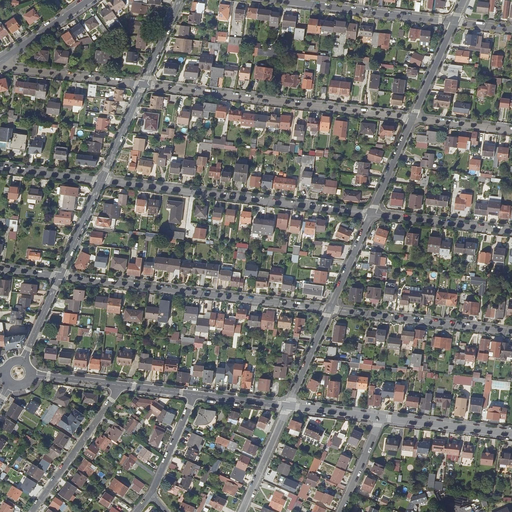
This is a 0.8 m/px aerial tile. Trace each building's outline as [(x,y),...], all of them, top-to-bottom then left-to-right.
[(114,0),(108,4),(110,8),(114,13),(125,6),(121,0),(114,0)] [(163,6),(160,5),(160,0),(149,0),(149,4),(151,4),(150,8),(162,9),(163,6)] [(436,0),(435,8),(444,9),(444,0),(436,0)] [(490,3),(478,1),(477,12),(488,13),(488,11),(490,3)] [(142,3),(129,2),(129,5),(132,5),(131,12),(146,14),(147,6),(141,6),(142,3)] [(193,2),(192,13),(200,13),(204,14),(205,4),(193,2)] [(230,6),(220,5),(218,19),(228,20),(230,6)] [(114,13),(110,8),(104,12),(103,11),(100,14),(106,23),(109,20),(110,21),(116,17),(114,13)] [(244,18),(245,9),(236,8),(234,19),(244,21),(244,18)] [(257,19),(258,9),(248,8),(247,18),(257,19)] [(270,20),(271,12),(271,11),(259,9),(258,9),(257,19),(270,20)] [(34,10),(25,16),(31,25),(40,18),(34,10)] [(200,13),(192,13),(190,12),(189,23),(199,24),(200,13)] [(279,13),(271,12),(270,20),(270,21),(278,22),(279,13)] [(96,15),(94,17),(99,24),(99,26),(102,24),(96,15)] [(295,27),(297,16),(284,15),(282,26),(295,27)] [(90,30),(99,24),(94,17),(85,23),(90,30)] [(14,19),(6,24),(12,33),(20,28),(14,19)] [(309,19),(308,31),(320,33),(321,31),(322,21),(309,19)] [(139,29),(137,48),(145,49),(147,30),(148,23),(130,21),(129,28),(139,29)] [(333,32),(335,22),(323,21),(322,21),(321,31),(333,32)] [(346,33),(347,24),(348,23),(335,21),(335,22),(333,32),(346,33)] [(357,25),(347,24),(346,33),(346,38),(355,39),(357,25)] [(0,38),(1,39),(4,37),(4,38),(9,34),(3,25),(0,26),(0,38)] [(189,26),(181,25),(179,35),(188,36),(189,26)] [(373,27),(360,26),(359,36),(372,37),(372,33),(373,27)] [(304,30),(295,29),(294,39),(303,40),(304,30)] [(420,38),(421,31),(421,30),(410,29),(409,38),(413,38),(420,38)] [(420,38),(420,41),(429,42),(431,32),(421,31),(420,38)] [(69,32),(62,36),(68,46),(75,41),(69,32)] [(372,37),(371,44),(384,45),(384,48),(388,49),(389,43),(392,43),(392,40),(389,39),(390,35),(372,33),(372,37)] [(476,46),(477,36),(466,35),(465,45),(476,46)] [(480,52),(481,43),(482,37),(477,36),(476,46),(476,48),(469,47),(469,50),(480,52)] [(240,53),(242,39),(229,37),(227,51),(240,53)] [(193,40),(176,38),(175,51),(191,53),(193,40)] [(480,52),(489,53),(490,44),(481,43),(480,52)] [(305,54),(258,48),(257,54),(304,60),(305,54)] [(35,53),(35,58),(42,59),(42,61),(48,61),(49,52),(39,50),(39,54),(35,53)] [(69,52),(56,50),(55,61),(63,62),(63,63),(68,64),(69,52)] [(111,53),(97,51),(96,62),(110,64),(111,53)] [(456,61),(468,62),(469,53),(457,51),(456,61)] [(138,53),(128,52),(126,62),(137,63),(138,53)] [(410,63),(420,67),(423,57),(414,53),(410,63)] [(503,56),(493,55),(492,66),(495,66),(495,67),(498,68),(498,66),(502,67),(503,56)] [(328,74),(330,63),(327,63),(328,57),(318,56),(317,61),(317,64),(325,65),(324,74),(328,74)] [(199,67),(199,68),(212,70),(212,67),(213,61),(200,59),(199,67)] [(369,62),(363,61),(362,66),(357,65),(355,81),(363,82),(364,69),(368,70),(369,62)] [(177,65),(166,63),(164,73),(176,74),(177,65)] [(237,74),(238,66),(225,65),(224,75),(232,76),(232,74),(237,74)] [(463,66),(451,65),(449,79),(457,80),(458,70),(462,71),(463,66)] [(199,67),(186,66),(185,78),(197,79),(199,68),(199,67)] [(250,72),(251,66),(245,66),(241,66),(240,78),(245,79),(245,77),(250,77),(250,72)] [(224,69),(212,67),(212,70),(210,86),(214,87),(216,77),(223,78),(224,69)] [(417,68),(408,67),(407,75),(417,76),(417,68)] [(272,70),(256,68),(255,77),(271,79),(272,70)] [(291,76),(285,76),(284,83),(284,86),(296,87),(296,83),(299,84),(299,80),(297,79),(297,76),(292,75),(291,76)] [(380,76),(371,75),(370,88),(379,89),(380,76)] [(302,88),(311,89),(312,77),(304,76),(303,86),(302,88)] [(405,80),(394,78),(393,93),(404,94),(405,80)] [(0,80),(0,91),(8,90),(6,79),(2,80),(0,80)] [(457,80),(449,79),(446,79),(445,92),(451,93),(456,93),(457,81),(457,80)] [(339,94),(340,82),(330,81),(329,93),(339,94)] [(23,93),(24,83),(17,82),(15,92),(23,93)] [(350,83),(340,82),(339,94),(349,96),(350,83)] [(36,95),(37,84),(24,83),(23,93),(23,94),(24,94),(32,95),(36,95)] [(47,85),(37,84),(36,95),(36,97),(45,98),(47,85)] [(97,85),(89,84),(87,97),(94,98),(95,98),(95,97),(97,85)] [(478,87),(477,96),(481,97),(481,96),(484,94),(493,96),(495,85),(485,84),(485,87),(482,86),(481,87),(478,87)] [(124,95),(123,94),(123,91),(115,90),(115,92),(113,92),(113,95),(115,95),(114,101),(122,101),(123,97),(124,96),(124,95)] [(73,108),(75,95),(66,94),(64,104),(68,104),(68,107),(73,108)] [(83,96),(75,95),(73,108),(73,111),(78,112),(78,110),(82,108),(83,96)] [(391,104),(402,105),(403,96),(392,95),(391,104)] [(450,108),(451,96),(437,95),(436,100),(435,100),(434,108),(440,108),(441,107),(450,108)] [(163,97),(152,96),(151,101),(152,101),(151,104),(150,108),(162,110),(163,97)] [(509,108),(510,99),(501,98),(500,107),(509,108)] [(105,101),(104,114),(114,115),(115,110),(115,107),(116,107),(117,102),(105,101)] [(59,114),(61,104),(48,102),(47,113),(59,114)] [(216,112),(217,105),(204,103),(204,107),(203,116),(203,117),(208,117),(209,111),(216,112)] [(454,112),(468,113),(469,105),(455,103),(454,112)] [(203,116),(204,107),(200,106),(200,104),(194,104),(193,115),(195,115),(195,119),(199,120),(200,115),(203,116)] [(222,106),(217,105),(216,112),(216,117),(225,118),(227,108),(222,107),(222,106)] [(13,111),(8,110),(7,118),(20,119),(20,114),(18,114),(17,116),(13,115),(13,111)] [(229,111),(228,120),(241,122),(242,113),(242,111),(238,110),(237,112),(229,111)] [(190,113),(181,112),(180,118),(179,118),(178,123),(189,124),(190,113)] [(146,119),(145,129),(151,130),(157,131),(159,114),(144,113),(144,119),(146,119)] [(254,127),(255,115),(242,113),(241,122),(241,125),(254,127)] [(268,117),(255,115),(254,127),(266,128),(267,127),(268,117)] [(279,128),(281,118),(276,118),(277,117),(272,116),(272,117),(268,117),(267,127),(280,128),(279,128)] [(281,116),(281,118),(279,128),(289,129),(290,117),(281,116)] [(320,130),(329,131),(330,123),(330,117),(322,116),(321,123),(320,130)] [(104,130),(107,130),(108,123),(109,124),(110,119),(98,118),(96,129),(104,130)] [(311,131),(317,131),(318,122),(312,121),(312,118),(308,118),(307,126),(311,126),(311,131)] [(347,122),(335,121),(334,135),(340,135),(341,131),(346,132),(347,122)] [(78,124),(71,123),(69,143),(72,143),(72,139),(76,140),(76,137),(73,137),(74,126),(78,127),(78,124)] [(375,125),(362,123),(361,133),(374,135),(375,125)] [(41,154),(43,141),(34,140),(35,139),(35,135),(36,135),(37,125),(32,125),(30,138),(30,139),(29,154),(33,154),(33,153),(41,154)] [(305,126),(296,125),(294,136),(297,136),(297,140),(304,141),(305,126)] [(394,127),(381,126),(380,138),(384,138),(384,135),(393,136),(394,127)] [(174,139),(175,133),(175,129),(167,128),(167,131),(162,131),(161,137),(174,139)] [(6,129),(3,151),(10,151),(10,149),(25,151),(26,144),(26,140),(27,139),(27,135),(18,134),(12,133),(12,130),(6,129)] [(104,130),(96,129),(92,129),(92,133),(95,133),(94,141),(102,142),(104,130)] [(417,141),(435,144),(437,133),(427,131),(427,136),(418,135),(417,141)] [(199,142),(212,144),(213,141),(203,140),(203,135),(200,135),(199,142)] [(458,144),(459,138),(449,137),(448,147),(456,148),(456,146),(458,146),(458,144)] [(470,150),(471,144),(471,141),(469,141),(469,139),(460,138),(460,137),(459,137),(459,138),(458,144),(458,146),(458,147),(467,148),(467,150),(470,150)] [(135,138),(133,150),(139,151),(144,151),(145,139),(135,138)] [(100,152),(101,143),(90,142),(89,151),(100,152)] [(212,144),(199,142),(199,149),(208,150),(208,151),(211,152),(212,147),(212,144)] [(289,153),(290,147),(277,145),(276,152),(289,153)] [(54,158),(67,159),(67,156),(68,153),(68,148),(55,147),(54,158)] [(494,159),(495,147),(490,147),(483,147),(482,158),(494,159)] [(159,150),(159,153),(158,164),(157,165),(165,166),(166,158),(171,159),(173,149),(165,148),(165,151),(159,150)] [(509,149),(499,148),(498,159),(507,160),(509,149)] [(383,152),(375,150),(371,161),(381,164),(381,160),(383,152)] [(421,160),(420,167),(422,167),(432,169),(434,154),(426,153),(425,160),(421,160)] [(92,156),(77,154),(76,164),(96,166),(96,160),(92,160),(92,156)] [(315,156),(309,156),(302,155),(302,157),(301,162),(314,164),(314,163),(315,156)] [(198,157),(196,172),(202,172),(203,163),(206,164),(206,160),(205,160),(205,158),(198,157)] [(151,162),(140,160),(138,171),(150,173),(151,162)] [(184,164),(182,173),(195,175),(197,162),(184,160),(184,161),(184,164)] [(470,169),(480,170),(481,161),(471,160),(470,169)] [(211,167),(210,176),(220,177),(221,162),(218,162),(217,167),(211,167)] [(359,162),(358,175),(367,176),(369,163),(359,162)] [(171,163),(170,172),(179,173),(180,164),(171,163)] [(236,164),(234,180),(246,182),(249,166),(236,164)] [(420,167),(413,166),(411,180),(420,181),(422,167),(420,167)] [(230,173),(222,172),(221,181),(229,182),(230,173)] [(311,184),(312,178),(313,173),(303,172),(302,183),(311,184)] [(285,189),(286,179),(287,174),(284,174),(284,179),(276,178),(275,188),(285,189)] [(358,175),(356,175),(355,184),(366,185),(367,176),(358,175)] [(273,177),(264,176),(262,188),(272,189),(273,177)] [(260,187),(261,178),(251,177),(250,186),(260,187)] [(323,191),(325,180),(312,178),(311,184),(311,189),(323,191)] [(426,178),(423,178),(423,179),(421,181),(420,186),(428,187),(429,178),(426,178)] [(286,179),(285,189),(286,189),(294,190),(296,180),(286,179)] [(338,182),(325,180),(323,191),(323,192),(330,193),(329,194),(336,195),(338,182)] [(58,194),(65,195),(75,196),(77,196),(78,189),(64,187),(61,186),(61,187),(58,187),(58,194)] [(10,187),(8,198),(18,199),(19,188),(10,187)] [(42,192),(28,190),(27,201),(28,203),(35,203),(36,200),(41,200),(42,192)] [(360,193),(344,191),(343,199),(359,201),(360,193)] [(439,195),(427,193),(426,204),(438,205),(439,195)] [(120,205),(126,206),(128,195),(120,194),(118,205),(120,205)] [(391,205),(403,206),(404,195),(392,194),(391,205)] [(75,196),(65,195),(63,209),(73,210),(75,196)] [(411,195),(410,207),(420,208),(422,196),(411,195)] [(448,196),(439,195),(438,205),(447,206),(448,196)] [(466,199),(456,198),(455,209),(464,210),(466,199)] [(147,201),(137,200),(135,211),(146,212),(147,201)] [(159,201),(150,200),(148,213),(158,214),(159,201)] [(182,203),(168,201),(167,207),(172,208),(170,222),(180,223),(182,203)] [(499,215),(501,205),(501,203),(489,201),(488,205),(487,212),(487,214),(499,215)] [(120,205),(118,205),(106,203),(105,214),(106,215),(106,218),(115,219),(118,219),(120,205)] [(487,212),(488,205),(476,204),(474,214),(487,215),(487,214),(487,212)] [(499,215),(499,218),(509,219),(511,207),(501,205),(499,215)] [(201,216),(205,217),(206,210),(207,207),(197,206),(195,216),(201,216)] [(222,209),(214,208),(212,219),(221,220),(222,209)] [(235,211),(226,210),(225,220),(234,222),(235,211)] [(71,213),(60,212),(60,223),(70,224),(71,213)] [(251,223),(252,213),(242,212),(242,216),(241,216),(240,220),(241,220),(241,222),(251,223)] [(278,214),(277,228),(286,229),(288,215),(278,214)] [(115,219),(106,218),(97,217),(96,226),(99,227),(110,228),(110,224),(115,224),(115,219)] [(15,219),(6,218),(5,223),(5,225),(17,227),(18,220),(15,219)] [(272,235),(274,222),(255,219),(253,233),(272,235)] [(317,219),(316,223),(315,231),(324,232),(326,221),(317,219)] [(291,220),(289,231),(299,232),(300,221),(291,220)] [(315,234),(315,231),(316,223),(306,222),(305,233),(315,234)] [(342,223),(340,227),(351,232),(353,228),(342,223)] [(205,239),(206,229),(196,227),(195,234),(194,234),(193,238),(205,239)] [(351,232),(340,227),(336,236),(347,241),(351,232)] [(378,229),(373,245),(383,248),(388,232),(378,229)] [(394,240),(405,240),(405,229),(395,229),(394,240)] [(45,230),(43,244),(54,245),(55,231),(45,230)] [(171,239),(184,241),(185,233),(169,231),(168,239),(171,239)] [(91,242),(102,244),(103,233),(92,232),(91,242)] [(407,244),(417,245),(418,235),(408,233),(407,244)] [(441,242),(442,239),(429,237),(428,251),(440,253),(441,242)] [(441,242),(440,253),(440,254),(449,256),(450,243),(441,242)] [(466,243),(465,254),(474,255),(476,244),(466,243)] [(465,245),(456,244),(455,251),(464,253),(465,245)] [(333,256),(340,257),(341,247),(334,246),(334,247),(327,246),(326,254),(330,255),(331,255),(333,255),(333,256)] [(246,260),(248,249),(238,247),(237,252),(234,252),(234,258),(246,260)] [(504,262),(506,249),(495,248),(494,260),(504,262)] [(27,249),(26,258),(39,260),(40,253),(33,253),(31,252),(32,249),(27,249)] [(369,264),(376,265),(379,265),(381,265),(384,266),(385,259),(380,258),(381,252),(371,251),(369,264)] [(95,266),(96,256),(91,254),(91,255),(81,252),(75,265),(77,268),(85,269),(87,263),(95,266)] [(491,254),(481,253),(480,262),(489,263),(491,254)] [(143,258),(138,257),(138,260),(137,263),(137,264),(129,263),(128,274),(140,276),(143,258)] [(155,257),(155,264),(154,269),(167,270),(168,259),(155,257)] [(112,268),(125,270),(126,260),(113,258),(112,268)] [(331,259),(321,258),(320,266),(330,268),(331,259)] [(168,259),(167,270),(167,271),(174,272),(174,267),(180,268),(181,262),(181,260),(168,259)] [(192,274),(193,273),(194,263),(181,262),(180,268),(180,272),(192,274)] [(155,264),(145,263),(144,274),(153,275),(154,269),(155,264)] [(194,263),(193,273),(198,274),(198,273),(206,274),(207,264),(194,263)] [(207,263),(207,264),(206,274),(205,275),(218,276),(220,265),(207,263)] [(258,266),(246,265),(244,275),(257,277),(258,266)] [(379,265),(376,265),(375,274),(374,274),(374,279),(381,279),(382,272),(387,272),(388,266),(384,266),(381,265),(379,265)] [(271,268),(270,278),(269,281),(282,282),(284,270),(271,268)] [(231,281),(232,271),(222,270),(221,279),(231,281)] [(327,272),(316,270),(314,281),(326,283),(327,272)] [(231,281),(230,286),(239,287),(239,285),(240,279),(241,273),(232,271),(231,281)] [(270,278),(257,277),(255,287),(259,288),(260,286),(268,288),(269,281),(270,278)] [(487,278),(475,277),(473,277),(472,286),(486,287),(487,278)] [(0,294),(8,295),(9,281),(0,279),(0,294)] [(288,290),(291,291),(293,281),(283,279),(282,289),(288,290)] [(323,286),(305,283),(304,293),(322,295),(323,286)] [(37,285),(22,284),(21,293),(36,295),(37,285)] [(362,290),(351,288),(350,300),(360,301),(362,290)] [(367,298),(375,299),(374,302),(379,303),(379,299),(380,289),(369,288),(367,298)] [(394,289),(385,288),(384,300),(393,301),(394,289)] [(434,299),(435,290),(423,288),(422,292),(421,303),(421,304),(426,305),(427,299),(434,300),(434,299)] [(73,300),(80,301),(83,301),(84,291),(74,290),(73,300)] [(408,305),(409,301),(410,291),(402,290),(401,295),(400,304),(408,305)] [(422,292),(410,291),(409,301),(421,303),(422,292)] [(447,294),(437,292),(436,304),(446,305),(447,294)] [(457,295),(447,294),(446,305),(456,306),(457,295)] [(16,311),(23,312),(26,312),(26,307),(28,307),(28,304),(30,304),(30,298),(21,297),(20,305),(17,305),(16,311)] [(109,298),(96,297),(95,307),(108,308),(109,299),(109,298)] [(65,303),(67,304),(69,304),(68,313),(77,314),(78,314),(80,301),(73,300),(68,299),(65,299),(65,303)] [(120,313),(122,300),(109,299),(108,308),(107,311),(120,313)] [(165,327),(166,323),(167,323),(170,301),(161,300),(160,309),(158,320),(157,326),(165,327)] [(504,300),(500,300),(499,308),(492,307),(487,307),(486,315),(485,314),(484,317),(503,319),(505,301),(504,300)] [(479,303),(465,301),(463,313),(478,315),(479,303)] [(191,307),(186,306),(184,320),(189,320),(197,321),(197,316),(198,309),(191,308),(191,307)] [(158,320),(160,309),(147,307),(145,318),(158,320)] [(237,309),(236,318),(246,319),(247,310),(237,309)] [(23,312),(16,311),(12,310),(11,323),(16,324),(22,325),(23,312)] [(125,320),(141,322),(143,311),(134,310),(134,311),(126,310),(125,320)] [(266,314),(262,313),(261,329),(265,330),(265,328),(274,329),(275,321),(273,320),(274,312),(267,311),(266,314)] [(77,314),(68,313),(65,313),(64,322),(76,324),(77,314)] [(210,321),(209,325),(223,327),(224,315),(211,313),(210,321)] [(249,315),(248,325),(260,326),(261,317),(249,315)] [(283,316),(279,315),(278,326),(291,328),(292,318),(283,317),(283,316)] [(210,321),(202,320),(203,317),(197,316),(197,321),(196,330),(208,332),(209,325),(210,321)] [(304,319),(295,318),(294,330),(296,330),(295,336),(294,336),(293,338),(299,339),(300,332),(303,332),(303,329),(300,329),(301,324),(304,325),(304,319)] [(225,319),(224,330),(223,329),(222,335),(234,336),(234,333),(235,327),(236,321),(225,319)] [(57,340),(59,340),(67,341),(69,326),(59,325),(58,327),(57,340)] [(333,336),(344,337),(345,326),(335,325),(333,336)] [(375,343),(376,340),(377,329),(373,328),(372,332),(367,331),(366,342),(375,343)] [(377,329),(376,340),(385,341),(386,330),(377,329)] [(415,330),(415,332),(414,337),(424,338),(425,331),(415,330)] [(402,331),(401,339),(414,341),(414,337),(415,332),(402,331)] [(173,332),(172,338),(172,340),(179,341),(180,333),(173,332)] [(184,334),(182,334),(181,341),(189,342),(194,343),(195,338),(184,337),(184,334)] [(24,335),(5,339),(6,346),(6,351),(8,350),(9,349),(11,349),(13,348),(15,348),(17,348),(19,348),(22,348),(27,337),(24,335)] [(200,343),(203,344),(204,341),(198,340),(198,336),(195,335),(195,338),(194,343),(199,343),(200,343)] [(452,337),(436,335),(435,345),(451,347),(452,337)] [(344,337),(333,336),(333,341),(338,342),(338,345),(343,345),(344,337)] [(401,339),(389,338),(388,348),(400,350),(401,339)] [(481,339),(479,352),(479,359),(488,360),(488,356),(489,354),(486,354),(486,350),(488,350),(489,340),(481,339)] [(500,343),(492,342),(491,350),(489,350),(489,354),(488,356),(499,357),(500,343)] [(293,355),(295,356),(297,345),(286,343),(285,354),(293,355)] [(508,344),(503,343),(501,359),(506,360),(507,357),(511,357),(511,346),(508,346),(508,344)] [(475,362),(476,349),(465,347),(464,353),(465,354),(465,356),(464,360),(475,362)] [(56,360),(58,350),(46,349),(44,359),(56,360)] [(59,362),(70,364),(72,354),(60,352),(59,362)] [(88,354),(76,352),(74,365),(77,365),(77,366),(81,367),(81,368),(86,368),(88,354)] [(121,365),(131,366),(132,356),(124,355),(124,354),(118,353),(117,364),(121,364),(121,365)] [(464,364),(464,360),(465,356),(460,355),(460,354),(456,353),(455,363),(463,364),(464,364)] [(102,354),(102,356),(101,365),(104,366),(104,364),(110,365),(112,355),(102,354)] [(293,355),(285,354),(284,354),(283,367),(286,367),(291,368),(293,355)] [(422,355),(412,354),(411,363),(414,363),(414,366),(420,367),(422,355)] [(102,356),(92,355),(90,368),(100,369),(101,365),(102,356)] [(141,355),(140,358),(139,368),(139,369),(152,371),(152,370),(152,366),(153,361),(153,360),(148,359),(149,357),(148,355),(141,355)] [(179,360),(166,359),(165,371),(169,371),(169,370),(178,371),(179,360)] [(338,360),(325,359),(324,365),(328,365),(327,372),(336,373),(338,360)] [(152,371),(156,372),(156,371),(163,372),(164,363),(153,361),(152,366),(152,370),(152,371)] [(226,363),(226,369),(225,374),(229,374),(230,374),(230,376),(229,376),(228,383),(232,384),(234,375),(235,364),(226,363)] [(234,375),(242,376),(242,373),(243,368),(243,365),(235,364),(234,375)] [(204,370),(204,367),(194,366),(194,368),(193,376),(203,377),(204,370)] [(286,367),(283,367),(275,366),(274,377),(285,378),(286,367)] [(181,372),(178,372),(177,381),(189,382),(190,375),(193,376),(194,368),(191,367),(190,372),(182,371),(181,372)] [(225,374),(226,369),(217,368),(215,382),(219,383),(219,379),(224,380),(225,374)] [(213,371),(204,370),(203,377),(203,382),(212,383),(213,371)] [(252,373),(246,372),(246,373),(242,373),(242,376),(241,381),(243,381),(242,387),(250,388),(252,373)] [(462,376),(454,375),(453,382),(472,385),(473,377),(463,376),(462,376)] [(357,388),(358,377),(349,376),(348,387),(357,388)] [(358,377),(357,388),(366,389),(367,378),(358,377)] [(270,380),(260,378),(258,389),(269,391),(270,380)] [(319,381),(311,378),(308,384),(316,388),(319,381)] [(483,400),(482,407),(486,407),(487,398),(488,390),(487,390),(488,383),(492,384),(493,380),(491,379),(486,379),(483,400)] [(339,382),(329,381),(328,396),(338,397),(339,382)] [(394,398),(395,387),(383,385),(382,396),(386,397),(386,396),(390,396),(390,397),(394,398)] [(395,387),(394,398),(394,400),(403,401),(405,386),(396,385),(395,387)] [(64,392),(58,390),(54,400),(66,406),(69,399),(62,396),(64,392)] [(84,401),(95,403),(97,394),(85,392),(84,401)] [(422,398),(420,409),(430,410),(432,394),(426,393),(426,398),(422,398)] [(451,399),(452,395),(436,393),(435,402),(443,403),(443,407),(450,408),(451,399)] [(381,401),(381,396),(373,395),(373,400),(369,400),(369,404),(379,406),(380,401),(381,401)] [(407,396),(406,405),(419,407),(420,398),(407,396)] [(155,400),(140,398),(138,402),(134,399),(130,405),(134,407),(139,407),(140,407),(140,406),(142,405),(148,410),(153,403),(155,400)] [(467,417),(469,399),(458,398),(456,415),(467,417)] [(482,407),(483,400),(470,398),(469,410),(481,412),(482,407)] [(162,406),(156,402),(158,400),(156,399),(155,401),(144,416),(148,418),(153,412),(155,413),(156,412),(157,413),(162,406)] [(40,406),(32,401),(28,407),(27,406),(25,409),(34,415),(40,406)] [(16,420),(23,408),(14,402),(6,414),(16,420)] [(49,423),(59,407),(53,404),(43,420),(49,423)] [(493,408),(488,407),(487,418),(499,419),(499,418),(507,419),(508,408),(500,408),(500,407),(493,406),(493,408)] [(85,415),(75,408),(69,417),(65,415),(59,423),(72,432),(77,425),(78,425),(85,415)] [(200,410),(196,420),(197,420),(201,410),(202,410),(213,411),(214,410),(202,409),(200,410)] [(218,411),(214,410),(213,411),(202,410),(201,410),(197,420),(196,420),(195,424),(206,428),(217,423),(218,411)] [(166,413),(161,411),(156,419),(170,424),(174,415),(166,411),(166,413)] [(240,413),(231,411),(229,417),(228,421),(237,424),(239,420),(238,420),(240,413)] [(134,415),(124,429),(125,430),(131,434),(141,420),(134,415)] [(261,416),(257,425),(265,428),(268,419),(261,416)] [(6,418),(1,427),(11,433),(16,424),(6,418)] [(289,433),(297,436),(302,424),(292,420),(289,427),(289,428),(290,429),(289,433)] [(247,426),(246,426),(245,427),(242,426),(240,430),(247,433),(253,423),(249,422),(247,426)] [(304,434),(320,441),(324,431),(316,428),(317,425),(309,422),(304,434)] [(111,429),(106,436),(116,442),(125,430),(124,429),(115,423),(111,429)] [(155,431),(163,434),(164,431),(153,426),(147,443),(150,445),(155,431)] [(353,430),(348,442),(357,446),(362,433),(353,430)] [(60,431),(53,443),(54,444),(55,444),(55,443),(63,448),(70,437),(60,431)] [(158,448),(160,441),(163,434),(155,431),(150,445),(158,448)] [(198,449),(203,437),(193,433),(188,445),(190,446),(198,449)] [(333,442),(331,446),(338,449),(341,441),(343,442),(345,435),(339,433),(338,437),(334,436),(331,442),(333,442)] [(94,444),(104,451),(111,441),(102,434),(97,441),(96,440),(94,444)] [(230,440),(218,435),(215,442),(222,445),(227,447),(230,440)] [(252,441),(250,440),(247,439),(243,450),(255,455),(258,447),(251,444),(252,441)] [(384,439),(384,449),(396,450),(397,440),(392,439),(392,440),(384,439)] [(446,441),(434,439),(433,451),(444,452),(446,441)] [(417,453),(418,442),(403,440),(402,450),(413,451),(413,456),(417,457),(417,454),(417,453)] [(425,443),(418,442),(417,453),(429,454),(430,443),(425,442),(425,443)] [(59,455),(63,449),(63,448),(55,443),(55,444),(54,444),(49,452),(48,451),(46,454),(54,459),(57,454),(59,455)] [(461,444),(449,443),(448,454),(459,456),(461,444)] [(100,451),(93,445),(86,454),(93,459),(100,451)] [(297,450),(294,448),(286,445),(282,455),(292,459),(297,450)] [(139,455),(137,457),(144,462),(146,459),(147,460),(152,453),(144,446),(138,454),(139,455)] [(196,460),(200,450),(198,449),(190,446),(185,455),(196,460)] [(474,448),(463,447),(462,457),(473,458),(474,448)] [(494,454),(482,452),(481,463),(493,465),(494,454)] [(511,453),(501,452),(500,463),(511,464),(511,453)] [(47,469),(52,459),(45,455),(38,467),(45,471),(47,469)] [(128,456),(125,455),(120,463),(122,465),(128,456)] [(137,458),(133,455),(131,458),(130,458),(124,467),(128,470),(131,466),(132,467),(136,462),(135,462),(137,458)] [(246,468),(250,458),(243,455),(238,465),(237,464),(236,467),(245,471),(246,468)] [(337,467),(345,471),(350,458),(342,455),(338,463),(337,467)] [(315,458),(309,470),(316,473),(321,460),(315,458)] [(85,459),(77,470),(79,471),(86,476),(91,468),(89,467),(91,464),(85,459)] [(200,466),(188,461),(186,464),(184,463),(181,470),(184,471),(185,470),(193,474),(195,468),(199,470),(200,466)] [(282,462),(277,472),(287,476),(291,466),(282,462)] [(375,463),(371,471),(380,475),(384,467),(375,463)] [(39,480),(45,471),(39,467),(34,464),(28,473),(39,480)] [(245,471),(236,467),(235,467),(231,477),(240,481),(241,478),(243,478),(246,471),(245,471)] [(299,480),(304,469),(300,467),(295,479),(299,480)] [(345,471),(337,467),(331,480),(337,483),(340,484),(345,471)] [(206,481),(211,470),(207,469),(202,481),(205,483),(206,481)] [(81,488),(88,478),(86,476),(79,471),(72,481),(81,488)] [(308,485),(315,488),(319,478),(316,477),(317,475),(312,473),(312,474),(310,474),(309,477),(310,478),(307,484),(308,485)] [(181,483),(179,487),(187,490),(188,491),(193,478),(191,477),(185,474),(183,478),(181,477),(179,482),(181,483)] [(26,477),(21,487),(32,492),(37,482),(26,477)] [(177,482),(164,477),(163,480),(171,483),(176,486),(177,482)] [(362,489),(370,493),(372,489),(371,489),(374,481),(367,477),(363,486),(362,489)] [(297,485),(302,487),(304,483),(294,479),(293,482),(285,478),(282,486),(295,491),(297,485)] [(337,483),(327,478),(325,482),(329,483),(329,484),(336,487),(337,483)] [(121,481),(119,480),(118,480),(116,479),(110,487),(123,496),(129,488),(120,482),(121,481)] [(238,486),(239,483),(228,479),(226,482),(223,491),(234,496),(238,486)] [(133,481),(131,485),(132,486),(139,491),(142,487),(133,481)] [(429,481),(428,487),(432,488),(433,489),(442,490),(444,483),(429,481)] [(68,501),(77,488),(68,482),(59,494),(68,501)] [(175,489),(186,494),(187,490),(179,487),(176,486),(171,483),(168,491),(173,493),(175,489)] [(307,484),(304,483),(302,487),(298,496),(300,497),(302,498),(306,500),(307,497),(303,495),(308,485),(307,484)] [(17,500),(23,491),(13,485),(8,495),(17,500)] [(138,495),(140,491),(139,491),(132,486),(130,490),(138,495)] [(326,493),(325,494),(317,491),(314,499),(328,505),(331,499),(332,500),(334,496),(331,495),(326,493)] [(269,506),(280,511),(287,497),(275,492),(269,506)] [(112,506),(114,503),(112,502),(115,499),(106,493),(100,501),(108,507),(110,505),(112,506)] [(417,511),(414,510),(416,504),(429,500),(426,493),(413,497),(406,511),(400,511),(395,510),(394,511),(417,511)] [(292,509),(298,511),(299,511),(303,505),(297,503),(300,497),(298,496),(296,500),(293,507),(292,509)] [(212,506),(221,511),(226,501),(217,497),(216,498),(214,497),(210,505),(213,506),(212,506)] [(51,504),(49,506),(57,511),(59,509),(62,511),(66,505),(63,503),(64,502),(59,498),(58,499),(56,498),(51,504)] [(200,507),(197,511),(198,511),(200,511),(206,498),(204,498),(200,507)] [(0,508),(0,511),(10,511),(11,511),(12,511),(14,508),(4,501),(0,508)] [(193,511),(195,508),(182,503),(178,511),(179,511),(193,511)]
